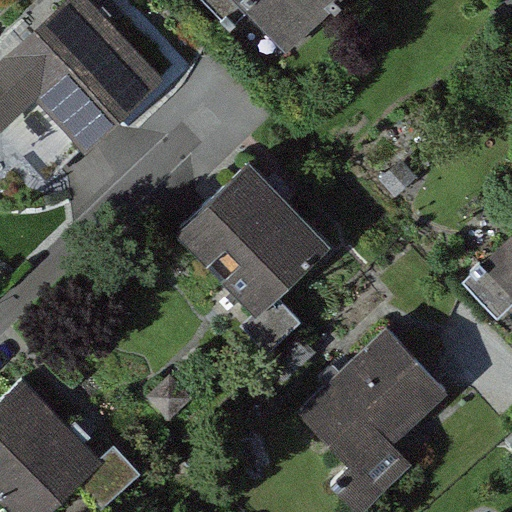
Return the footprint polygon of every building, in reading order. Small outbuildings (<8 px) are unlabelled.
[(168,69),(103,0),(90,0),(20,66),(90,141),(168,69)] [(340,0),(237,0),(286,51),(340,0)] [(332,240),(257,159),(182,229),(257,310),(332,240)] [(511,246),(496,262),(511,278),(511,246)] [(446,391),(383,323),(301,399),(364,467),(446,391)] [(35,386),(0,417),(0,482),(27,511),(56,511),(108,464),(35,386)]
